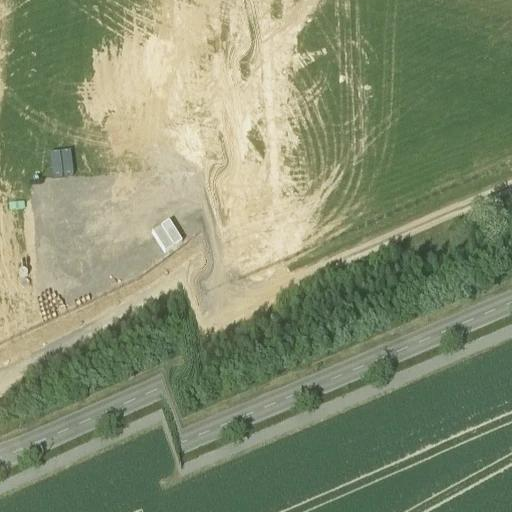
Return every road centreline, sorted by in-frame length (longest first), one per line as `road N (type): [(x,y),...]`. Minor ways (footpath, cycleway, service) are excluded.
road 1 (track): [(0,454),(236,302),(511,177)]
road 2 (unclassified): [(511,307),(22,511)]
